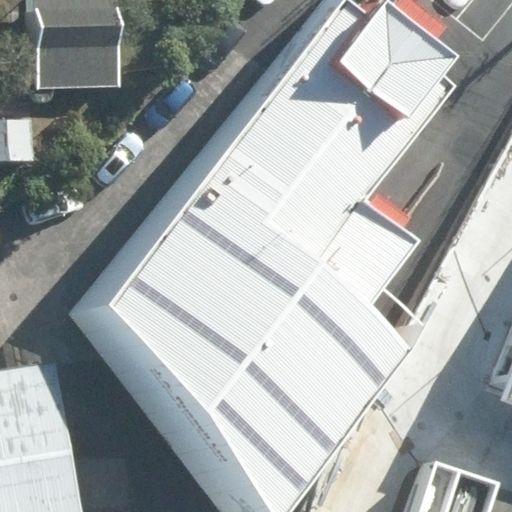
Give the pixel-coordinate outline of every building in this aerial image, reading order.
[(35,0),(35,90),(118,90),(118,0),(35,0)] [(332,211),(422,93),(411,82),(423,66),(352,12),(340,28),(312,6),(70,319),(223,511),(261,511),(381,360),(331,320),(385,252),(332,211)] [(29,124),(0,126),(0,169),(31,169),(29,124)] [(0,511),(35,511),(12,373),(0,374),(0,511)] [(511,511),(511,481),(436,454),(415,511),(511,511)]
